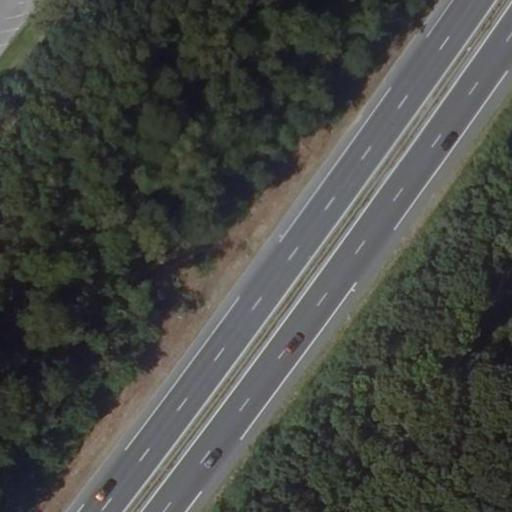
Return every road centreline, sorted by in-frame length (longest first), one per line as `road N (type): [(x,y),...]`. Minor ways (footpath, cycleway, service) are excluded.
road 1 (trunk): [(473,0),(95,511)]
road 2 (trunk): [(160,511),(511,30)]
road 3 (track): [(511,294),(347,511)]
